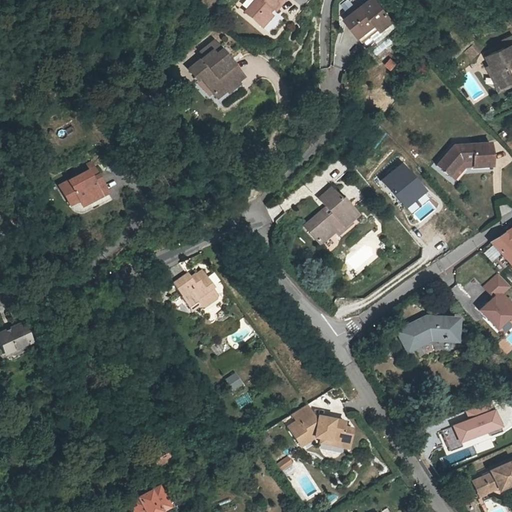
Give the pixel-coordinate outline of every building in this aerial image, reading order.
[(258,0),(246,15),(263,29),(273,17),(270,15),(274,10),(276,13),(286,0),(258,0)] [(372,22),(377,28),(388,19),(372,0),(366,0),(343,20),(356,36),(372,22)] [(372,22),(356,36),(361,42),(377,28),(372,22)] [(505,66),(511,62),(511,43),(485,57),(489,66),(499,85),(511,79),(507,70),(505,66)] [(188,73),(197,84),(200,81),(212,95),(223,108),(243,91),(237,84),(242,79),(229,63),(213,44),(199,54),(204,59),(188,73)] [(389,57),(384,65),(391,70),(396,62),(389,57)] [(232,61),(229,63),(242,79),(245,76),(232,61)] [(499,85),(489,66),(486,67),(497,90),(511,83),(511,80),(511,79),(499,85)] [(208,97),(212,95),(200,81),(197,84),(208,97)] [(488,143),(454,145),(436,164),(447,175),(461,160),(470,160),(471,167),(490,166),(488,143)] [(400,159),(380,175),(407,208),(427,192),(400,159)] [(79,170),(81,176),(88,173),(92,180),(98,177),(92,164),(79,170)] [(60,186),(65,197),(74,193),(78,202),(81,208),(107,195),(98,177),(92,180),(88,173),(81,176),(60,186)] [(319,204),(303,217),(309,225),(306,227),(316,240),(332,228),(335,232),(349,222),(348,219),(339,208),(347,202),(341,194),(339,195),(335,190),(331,183),(317,193),(323,201),(326,205),(322,208),(319,204)] [(340,187),(335,190),(339,195),(341,194),(343,192),(340,187)] [(69,206),(78,202),(74,193),(65,197),(69,206)] [(356,214),(347,202),(339,208),(348,219),(356,214)] [(300,219),(306,227),(309,225),(303,217),(300,219)] [(511,243),(504,233),(490,242),(500,253),(500,254),(501,256),(502,256),(509,263),(508,264),(509,266),(510,265),(511,267),(511,243)] [(336,234),(325,242),(329,247),(339,239),(336,234)] [(166,273),(174,284),(188,275),(181,265),(166,273)] [(510,286),(497,273),(483,287),(493,296),(479,310),(502,333),(511,322),(511,301),(503,293),(510,286)] [(181,298),(187,308),(195,303),(198,307),(199,309),(203,310),(215,301),(216,297),(211,289),(202,275),(192,281),(188,275),(174,284),(183,297),(181,298)] [(190,312),(198,307),(195,303),(187,308),(190,312)] [(422,325),(421,323),(400,335),(410,352),(429,341),(455,342),(455,321),(433,321),(432,323),(427,322),(422,325)] [(0,333),(0,338),(6,353),(31,341),(23,323),(0,333)] [(235,372),(224,379),(232,391),(243,383),(235,372)] [(318,421),(315,417),(308,406),(293,415),(300,426),(292,431),(302,448),(317,438),(318,435),(324,436),(323,439),(340,443),(343,447),(350,448),(353,429),(346,427),(346,422),(330,420),(328,422),(318,421)] [(495,409),(442,428),(450,449),(503,429),(495,409)] [(157,465),(170,458),(161,441),(148,448),(157,465)] [(289,457),(277,465),(282,471),(293,463),(289,457)] [(494,476),(485,480),(492,494),(501,490),(503,493),(511,488),(511,464),(493,473),(494,476)] [(492,494),(485,480),(477,484),(483,499),(492,494)] [(129,502),(133,511),(167,511),(166,509),(169,507),(159,487),(129,502)]
